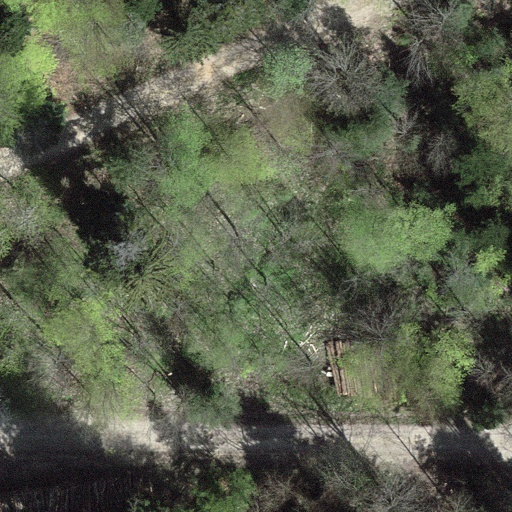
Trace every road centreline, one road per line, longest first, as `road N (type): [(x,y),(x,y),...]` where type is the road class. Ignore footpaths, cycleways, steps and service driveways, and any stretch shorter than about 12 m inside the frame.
road 1 (track): [(0,436),(511,453)]
road 2 (track): [(0,155),(366,0)]
